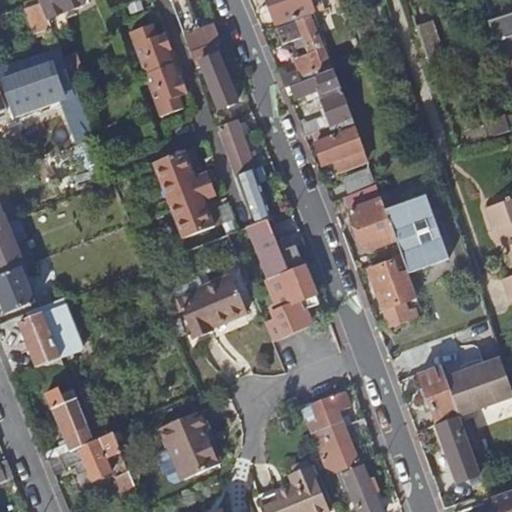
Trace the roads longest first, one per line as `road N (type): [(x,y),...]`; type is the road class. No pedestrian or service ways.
road 1 (residential): [(229,0),(342,299),(383,380),(426,511)]
road 2 (residential): [(0,387),(49,511)]
